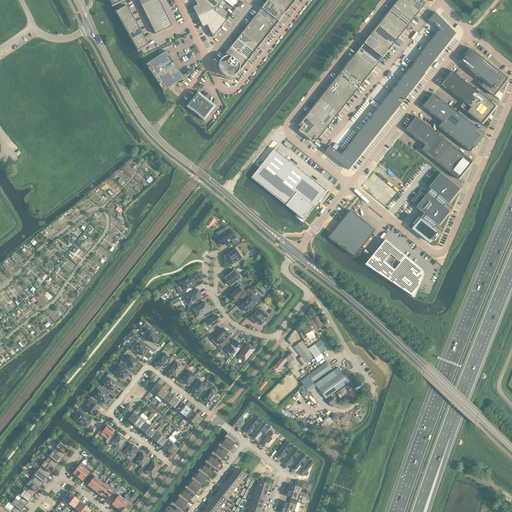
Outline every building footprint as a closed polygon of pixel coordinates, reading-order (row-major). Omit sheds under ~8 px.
[(198,17),(213,10),(200,0),(194,0),(197,5),(193,7),(198,17)] [(200,0),(213,10),(214,11),(214,10),(219,4),(213,0),(200,0)] [(267,0),(261,8),(278,21),(285,13),(268,0),(267,0)] [(281,0),(268,0),(285,13),(290,6),(281,0)] [(415,16),(419,11),(408,2),(404,0),(397,0),(396,1),(415,16)] [(410,0),(408,2),(419,11),(424,5),(422,2),(424,0),(410,0)] [(141,5),(144,11),(152,7),(150,1),(141,5)] [(411,21),(415,16),(396,1),(392,6),(411,21)] [(161,3),(152,7),(155,13),(164,9),(161,3)] [(116,11),(119,17),(130,11),(127,5),(116,11)] [(392,6),(387,13),(406,28),(411,21),(392,6)] [(155,13),(152,7),(144,11),(147,17),(155,13)] [(257,13),(274,26),(278,21),(261,8),(257,13)] [(155,13),(158,18),(166,14),(164,9),(155,13)] [(226,20),(214,10),(214,11),(213,10),(198,17),(203,27),(207,25),(213,37),(226,20)] [(133,16),(130,11),(119,17),(122,23),(133,16)] [(435,12),(429,21),(440,29),(446,22),(435,12)] [(158,18),(155,13),(147,17),(150,22),(158,18)] [(253,18),(270,31),(274,26),(257,13),(253,18)] [(401,34),(406,28),(387,13),(382,19),(401,34)] [(169,20),(166,14),(158,18),(161,24),(169,20)] [(122,23),(125,28),(136,22),(133,16),(122,23)] [(161,24),(158,18),(150,22),(152,28),(161,24)] [(250,23),(266,36),(270,31),(253,18),(250,23)] [(382,19),(378,24),(397,39),(401,34),(382,19)] [(172,26),(169,20),(161,24),(164,30),(172,26)] [(139,27),(136,22),(125,28),(128,34),(139,27)] [(446,22),(440,29),(452,39),(456,33),(446,22)] [(246,28),(263,41),(266,36),(250,23),(246,28)] [(152,28),(155,34),(164,30),(161,24),(152,28)] [(391,46),(397,39),(378,24),(373,31),(391,46)] [(128,34),(131,39),(142,33),(139,27),(128,34)] [(242,32),(259,46),(263,41),(246,28),(242,32)] [(440,29),(435,35),(447,45),(452,39),(440,29)] [(373,31),(369,36),(387,51),(391,46),(373,31)] [(237,39),(253,52),(259,46),(242,32),(237,39)] [(142,33),(131,39),(135,45),(145,38),(142,33)] [(435,35),(430,42),(442,51),(447,45),(435,35)] [(382,57),(387,51),(369,36),(364,43),(382,57)] [(149,44),(145,38),(135,45),(138,50),(149,44)] [(253,52),(237,39),(230,47),(247,61),(253,52)] [(430,42),(425,48),(437,58),(442,51),(430,42)] [(364,43),(360,48),(378,62),(382,57),(364,43)] [(247,61),(230,47),(226,52),(243,66),(247,61)] [(374,67),(378,62),(360,48),(356,53),(374,67)] [(425,48),(420,54),(432,64),(437,58),(425,48)] [(471,49),(461,60),(463,62),(462,63),(485,81),(481,86),(492,94),(494,96),(508,78),(471,49)] [(184,78),(166,51),(146,64),(163,91),(168,88),(184,78)] [(243,66),(226,52),(223,56),(224,57),(223,57),(222,57),(222,58),(221,59),(220,59),(220,60),(219,61),(219,62),(219,63),(218,63),(218,64),(218,65),(218,66),(218,67),(218,68),(219,69),(219,70),(219,71),(220,71),(220,72),(221,73),(221,74),(222,74),(222,75),(223,75),(224,76),(225,76),(226,76),(227,77),(228,77),(229,77),(230,77),(231,77),(232,76),(233,76),(234,75),(235,75),(236,74),(237,73),(238,72),(238,71),(239,70),(239,69),(240,69),(243,66)] [(356,53),(352,57),(370,72),(374,67),(356,53)] [(420,54),(415,60),(427,70),(432,64),(420,54)] [(367,77),(370,72),(352,57),(348,62),(367,77)] [(415,60),(410,67),(422,76),(427,70),(415,60)] [(348,62),(343,69),(361,84),(367,77),(348,62)] [(410,67),(405,73),(417,83),(422,76),(410,67)] [(357,89),(361,84),(343,69),(339,74),(357,89)] [(442,84),(471,107),(467,112),(482,124),(488,117),(487,116),(489,113),(490,114),(497,106),(453,71),(442,84)] [(405,73),(400,79),(412,89),(417,83),(405,73)] [(339,74),(335,79),(353,94),(357,89),(339,74)] [(349,99),(353,94),(335,79),(331,84),(349,99)] [(400,79),(395,86),(407,95),(412,89),(400,79)] [(327,89),(346,104),(349,99),(331,84),(327,89)] [(395,86),(390,92),(399,99),(400,97),(403,100),(407,95),(395,86)] [(342,109),(346,104),(327,89),(323,94),(342,109)] [(204,120),(215,105),(209,101),(208,102),(202,98),(204,96),(198,91),(186,106),(192,111),(193,110),(199,114),(198,116),(204,120)] [(390,92),(385,98),(397,108),(401,103),(398,100),(399,99),(390,92)] [(319,99),(338,113),(342,109),(323,94),(319,99)] [(473,145),(474,144),(482,137),(482,136),(482,135),(482,134),(477,132),(479,129),(434,94),(431,98),(433,99),(426,106),(425,106),(425,107),(425,108),(426,108),(426,109),(431,111),(430,112),(442,122),(439,127),(471,152),(475,147),(473,145)] [(385,98),(380,104),(392,114),(397,108),(385,98)] [(334,118),(338,113),(319,99),(315,104),(334,118)] [(309,112),(327,127),(334,118),(315,104),(309,112)] [(380,104),(375,111),(387,120),(392,114),(380,104)] [(375,111),(370,117),(382,127),(387,120),(375,111)] [(323,132),(327,127),(309,112),(305,117),(314,124),(323,132)] [(305,117),(298,125),(300,127),(298,131),(299,130),(299,131),(301,133),(302,133),(303,134),(302,134),(303,134),(304,134),(303,135),(304,135),(305,135),(304,136),(305,136),(314,124),(305,117)] [(370,117),(365,123),(377,133),(382,127),(370,117)] [(473,161),(470,159),(417,117),(406,130),(426,145),(422,150),(456,177),(459,179),(473,161)] [(365,123),(360,129),(373,139),(377,133),(365,123)] [(323,132),(314,124),(305,136),(306,136),(306,137),(307,137),(307,138),(307,137),(308,138),(308,139),(310,141),(311,140),(312,141),(311,141),(312,141),(314,138),(317,140),(323,132)] [(360,129),(355,136),(368,145),(373,139),(360,129)] [(355,136),(350,142),(363,152),(368,145),(355,136)] [(350,142),(345,148),(358,158),(363,152),(350,142)] [(330,145),(325,151),(336,160),(341,154),(336,150),(339,146),(338,146),(335,144),(335,143),(332,147),(330,145)] [(274,149),(274,148),(259,167),(259,168),(254,173),(253,175),(251,178),(297,214),(303,219),(304,220),(305,218),(314,207),(314,206),(326,190),(298,167),(286,158),(274,149)] [(345,148),(341,154),(353,164),(358,158),(345,148)] [(341,154),(336,160),(348,170),(353,164),(341,154)] [(421,218),(419,217),(414,224),(415,225),(414,227),(432,242),(433,240),(435,241),(440,234),(434,229),(438,223),(440,224),(451,211),(444,206),(448,201),(450,203),(461,189),(441,173),(430,187),(432,188),(428,193),(417,207),(425,213),(421,218)] [(363,244),(375,230),(350,210),(332,232),(333,233),(330,236),(338,243),(336,244),(353,256),(363,244)] [(224,228),(216,233),(218,236),(217,237),(222,245),(230,240),(234,245),(239,242),(238,240),(240,239),(237,233),(235,234),(231,228),(228,225),(224,228)] [(412,296),(414,295),(423,276),(422,276),(423,275),(423,274),(423,273),(423,272),(422,272),(422,271),(421,270),(421,269),(412,262),(412,261),(410,260),(409,260),(385,240),(365,264),(412,296)] [(230,265),(237,261),(239,264),(249,258),(247,254),(241,258),(236,250),(236,249),(235,249),(235,250),(225,256),(224,256),(225,257),(225,256),(230,265)] [(252,275),(256,279),(262,274),(258,269),(252,275)] [(247,270),(239,276),(240,275),(240,274),(240,273),(238,272),(237,271),(236,271),(235,271),(235,270),(225,278),(231,285),(236,281),(236,282),(236,281),(237,283),(238,284),(250,274),(247,270)] [(185,293),(192,289),(190,286),(195,283),(193,280),(194,280),(192,277),(191,277),(181,283),(182,284),(181,285),(185,293)] [(242,300),(247,295),(245,292),(241,288),(239,289),(238,288),(233,292),(233,291),(229,295),(231,297),(232,297),(233,298),(232,299),(235,301),(239,297),(242,300)] [(183,298),(189,307),(197,302),(197,301),(197,302),(196,299),(202,296),(197,289),(183,298)] [(241,305),(241,306),(247,311),(247,312),(248,311),(250,309),(251,307),(253,309),(261,302),(260,301),(258,299),(262,296),(257,291),(253,295),(251,297),(251,296),(250,296),(241,305)] [(198,321),(205,317),(203,313),(209,309),(205,302),(201,304),(200,304),(197,306),(197,307),(193,309),(198,316),(196,317),(198,321)] [(259,309),(258,309),(252,318),(251,318),(252,318),(254,320),(254,321),(257,323),(260,325),(261,325),(265,319),(268,322),(275,312),(272,310),(268,316),(267,316),(259,309)] [(210,329),(207,331),(209,334),(214,330),(212,328),(221,322),(219,319),(217,317),(216,315),(205,322),(210,329)] [(320,321),(317,316),(313,319),(312,318),(309,319),(310,320),(307,321),(309,326),(312,324),(311,323),(314,321),(315,323),(317,322),(318,323),(320,321)] [(322,325),(320,321),(318,323),(317,322),(315,323),(314,321),(311,323),(312,324),(309,326),(310,326),(309,326),(308,325),(298,330),(304,340),(307,338),(309,340),(314,337),(311,331),(322,325)] [(141,337),(146,341),(148,339),(153,343),(153,342),(153,343),(155,340),(158,336),(157,335),(155,333),(154,333),(149,329),(147,328),(145,331),(146,332),(144,335),(143,335),(141,337)] [(229,334),(226,332),(223,328),(219,332),(216,334),(217,334),(213,338),(211,340),(217,346),(220,349),(227,342),(225,339),(229,335),(228,334),(229,334)] [(145,343),(138,338),(134,344),(136,346),(135,346),(134,347),(134,348),(133,349),(139,354),(139,355),(140,355),(141,355),(142,356),(144,354),(144,353),(145,352),(146,352),(147,349),(143,346),(145,343)] [(238,347),(240,345),(239,344),(239,343),(234,339),(231,344),(230,345),(226,348),(226,349),(225,350),(229,354),(230,353),(231,355),(229,357),(232,359),(239,350),(236,348),(237,346),(238,347)] [(320,353),(328,348),(322,339),(308,349),(301,341),(293,347),(301,357),(298,359),(303,365),(313,357),(317,361),(323,357),(320,353)] [(253,349),(248,345),(239,355),(244,360),(240,365),(243,367),(252,356),(250,354),(253,349)] [(138,362),(133,358),(135,355),(127,349),(125,352),(127,353),(125,355),(127,357),(124,362),(132,368),(138,362)] [(273,367),(280,372),(283,368),(281,367),(286,361),(293,356),(289,351),(282,357),(282,356),(273,367)] [(171,364),(176,357),(174,354),(171,358),(168,357),(169,356),(166,353),(165,354),(162,357),(161,357),(160,359),(161,359),(158,362),(164,367),(168,362),(171,364)] [(179,362),(178,363),(176,361),(169,371),(176,376),(180,371),(182,373),(188,366),(185,364),(183,366),(182,365),(182,364),(179,362)] [(120,362),(118,365),(119,366),(114,372),(115,373),(115,374),(117,376),(118,375),(123,379),(126,376),(129,373),(124,369),(126,367),(120,362)] [(307,391),(315,385),(313,382),(331,368),(327,362),(300,381),(307,391)] [(199,376),(196,374),(195,375),(191,373),(192,372),(189,370),(189,371),(188,370),(180,380),(184,383),(184,384),(186,385),(187,385),(191,380),(194,382),(199,376)] [(345,388),(343,386),(350,381),(343,371),(341,373),(339,370),(334,373),(334,372),(325,378),(328,382),(318,389),(325,399),(340,389),(340,390),(336,393),(340,398),(348,392),(352,398),(356,395),(351,387),(349,389),(347,386),(345,388)] [(118,385),(114,381),(116,379),(110,374),(108,377),(109,378),(104,384),(113,391),(115,389),(116,389),(118,386),(118,385)] [(199,380),(192,389),(199,394),(202,391),(203,389),(206,391),(211,384),(215,379),(211,375),(206,381),(207,381),(207,382),(205,384),(199,380)] [(258,389),(261,390),(267,383),(264,381),(258,389)] [(162,387),(156,383),(152,389),(151,389),(157,394),(162,387)] [(104,389),(100,386),(97,389),(100,391),(95,397),(97,398),(95,401),(97,402),(99,400),(104,404),(109,398),(104,394),(107,391),(106,391),(108,389),(105,387),(104,389)] [(157,394),(156,395),(162,400),(168,392),(162,387),(157,394)] [(210,403),(214,399),(216,401),(220,396),(218,394),(217,394),(211,390),(209,393),(208,393),(206,395),(207,396),(204,399),(210,403)] [(168,403),(174,396),(168,392),(162,400),(167,405),(169,403),(168,403)] [(169,403),(174,407),(179,401),(174,396),(168,403),(169,403)] [(97,403),(97,402),(95,401),(90,397),(87,400),(91,403),(86,410),(95,416),(98,412),(96,410),(98,408),(95,406),(97,403)] [(288,409),(296,401),(292,397),(284,405),(288,409)] [(174,407),(180,412),(185,405),(179,401),(174,407)] [(185,416),(191,410),(185,405),(180,412),(185,416)] [(235,423),(242,430),(255,414),(247,408),(235,423)] [(79,415),(77,417),(78,418),(76,420),(86,427),(91,421),(86,417),(88,415),(81,409),(79,412),(81,414),(80,415),(79,415)] [(184,418),(190,422),(196,414),(191,410),(185,416),(184,418)] [(128,419),(134,424),(139,417),(133,413),(128,419)] [(202,419),(196,414),(190,422),(196,427),(197,425),(197,426),(197,425),(202,419)] [(255,414),(242,430),(250,436),(263,420),(255,414)] [(139,428),(144,422),(145,422),(146,420),(140,416),(139,417),(134,424),(139,428)] [(270,426),(263,420),(250,436),(258,442),(270,426)] [(150,426),(145,422),(144,422),(139,428),(145,433),(150,426)] [(108,443),(113,437),(111,435),(114,430),(107,425),(103,431),(101,430),(99,432),(101,433),(100,434),(107,439),(106,441),(108,443)] [(156,431),(150,426),(145,433),(150,437),(156,431)] [(266,448),(278,433),(270,426),(258,442),(266,448)] [(157,429),(156,431),(150,437),(156,442),(161,435),(163,434),(157,429)] [(222,443),(220,442),(229,450),(234,443),(236,441),(227,433),(223,438),(225,440),(222,443)] [(286,439),(278,433),(266,448),(274,454),(286,439)] [(113,449),(119,453),(124,446),(122,444),(126,439),(119,434),(112,442),(116,446),(113,449)] [(167,440),(167,439),(161,435),(156,442),(162,446),(167,440)] [(162,446),(167,451),(173,444),(174,443),(168,438),(167,439),(167,440),(162,446)] [(281,461),(294,445),(286,439),(274,454),(281,461)] [(56,453),(52,451),(62,459),(61,458),(64,453),(65,454),(70,449),(60,441),(56,447),(59,449),(56,453)] [(229,450),(220,442),(216,447),(218,448),(215,452),(213,450),(213,451),(222,458),(228,452),(227,451),(229,450)] [(137,448),(131,444),(130,444),(128,446),(128,447),(125,451),(122,449),(119,454),(122,456),(123,454),(131,461),(135,455),(133,454),(137,448)] [(173,444),(167,451),(173,455),(178,449),(173,444)] [(302,451),(294,445),(281,461),(289,467),(302,451)] [(62,459),(52,451),(48,456),(52,459),(48,463),(45,460),(55,468),(53,467),(57,463),(58,464),(62,459)] [(222,458),(213,451),(209,455),(211,457),(208,460),(206,459),(215,466),(216,467),(221,460),(220,460),(222,458)] [(297,473),(310,457),(302,451),(289,467),(297,473)] [(142,453),(136,461),(136,462),(135,463),(139,465),(139,464),(142,466),(137,472),(140,474),(147,465),(145,463),(149,458),(142,453)] [(310,457),(297,473),(293,479),(297,480),(303,482),(308,484),(315,462),(310,457)] [(215,466),(206,459),(203,464),(205,465),(202,469),(200,467),(199,468),(208,475),(209,475),(214,469),(214,468),(215,466)] [(55,468),(45,460),(37,470),(47,478),(46,476),(49,472),(51,473),(55,468)] [(146,471),(152,476),(151,477),(154,479),(159,473),(156,471),(160,467),(160,466),(153,461),(153,462),(146,471)] [(72,473),(73,473),(77,477),(86,466),(81,462),(72,473)] [(86,466),(77,477),(82,481),(84,479),(87,481),(92,474),(89,472),(91,470),(86,466)] [(208,475),(199,468),(196,472),(198,473),(195,477),(193,476),(202,483),(202,484),(207,477),(208,475)] [(235,470),(234,472),(242,478),(245,474),(237,468),(236,470),(235,470)] [(33,482),(30,479),(40,487),(38,486),(42,481),(43,483),(47,478),(37,470),(33,475),(37,477),(33,482)] [(231,476),(239,482),(242,478),(234,472),(232,474),(231,476)] [(92,489),(99,480),(92,474),(87,481),(89,482),(87,485),(92,489)] [(202,483),(193,476),(189,480),(191,482),(188,486),(186,484),(186,485),(195,492),(201,486),(200,485),(202,483)] [(229,478),(227,480),(236,486),(239,482),(231,476),(229,478)] [(40,487),(30,479),(22,489),(32,497),(32,496),(31,495),(34,491),(36,492),(40,487)] [(97,492),(105,481),(104,483),(99,480),(92,489),(97,492)] [(225,484),(233,490),(236,486),(227,480),(226,482),(225,484)] [(289,484),(288,490),(300,494),(303,482),(297,480),(295,486),(289,484)] [(101,496),(110,485),(109,485),(105,481),(97,492),(101,496)] [(269,485),(259,481),(257,487),(267,490),(268,487),(269,485)] [(223,486),(221,488),(230,494),(233,490),(225,484),(223,486)] [(109,487),(110,485),(101,496),(106,500),(113,491),(109,487)] [(195,492),(186,485),(183,489),(184,490),(182,494),(180,493),(179,493),(188,500),(189,501),(194,494),(193,494),(195,492)] [(267,490),(257,487),(256,491),(265,495),(266,492),(267,493),(267,490)] [(218,492),(226,499),(230,494),(221,488),(219,490),(220,490),(218,492)] [(32,497),(22,489),(18,494),(22,496),(18,501),(15,498),(25,506),(23,505),(27,500),(28,501),(32,497)] [(297,493),(300,494),(288,490),(286,496),(292,497),(291,500),(297,502),(298,499),(296,499),(297,493)] [(265,495),(256,491),(254,496),(264,500),(265,497),(265,495)] [(69,504),(74,496),(69,492),(63,499),(68,503),(69,504)] [(215,496),(223,503),(226,499),(218,492),(217,494),(216,494),(215,496)] [(123,499),(118,495),(116,493),(112,497),(115,499),(111,504),(116,508),(123,499)] [(188,500),(179,493),(176,497),(178,499),(175,503),(173,501),(173,502),(181,509),(182,509),(187,503),(187,502),(188,500)] [(74,496),(69,504),(68,503),(67,505),(73,510),(74,508),(80,501),(74,496)] [(212,500),(220,506),(223,503),(215,496),(214,498),(213,498),(212,500)] [(264,500),(254,496),(252,501),(262,504),(263,502),(264,500)] [(125,497),(123,499),(116,508),(121,511),(130,501),(125,497)] [(25,506),(15,498),(11,503),(14,506),(11,510),(12,511),(17,511),(19,510),(21,511),(25,506)] [(210,502),(209,504),(217,510),(220,506),(212,500),(210,502)] [(284,501),(282,507),(294,511),(297,502),(291,500),(290,503),(284,501)] [(79,511),(80,511),(86,505),(80,501),(74,508),(79,511)] [(121,511),(128,511),(134,504),(130,501),(121,511)] [(262,504),(252,501),(251,506),(261,509),(262,507),(262,506),(262,504)] [(181,509),(173,502),(169,506),(171,507),(168,511),(179,511),(181,511),(180,511),(181,509)]
